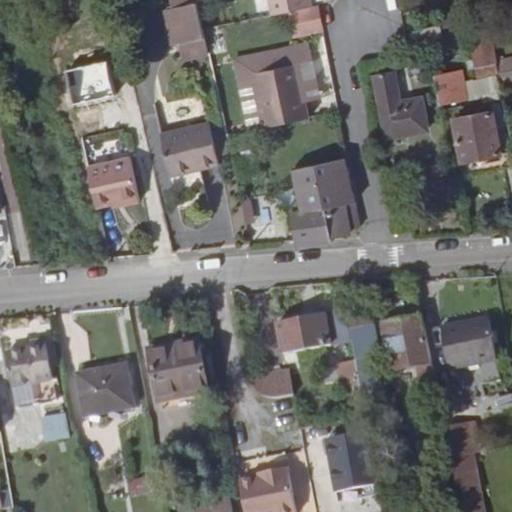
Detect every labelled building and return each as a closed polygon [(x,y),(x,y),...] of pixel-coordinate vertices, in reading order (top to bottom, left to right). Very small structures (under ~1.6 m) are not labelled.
[(271,0),(274,11),(291,7),(314,2),(313,0),(271,0)] [(181,45),(205,39),(197,2),(166,9),(173,46),(181,45)] [(314,2),(291,7),(297,36),(324,31),(317,2),(314,2)] [(469,42),(475,78),(499,73),(493,38),(469,42)] [(209,54),(205,39),(181,45),(185,60),(209,54)] [(236,58),(252,130),(267,127),(255,73),(297,63),(307,110),(323,105),(310,43),(236,58)] [(511,55),(498,57),(502,77),(511,76),(511,55)] [(267,127),(308,117),(307,110),(297,63),(255,73),(267,127)] [(466,95),(460,66),(435,71),(441,100),(466,95)] [(399,98),(392,67),(374,71),(386,134),(428,125),(421,93),(399,98)] [(511,149),(511,128),(506,98),(497,100),(497,107),(458,115),(466,157),(511,149)] [(148,134),(160,130),(153,102),(140,106),(148,134)] [(168,132),(178,174),(204,168),(206,172),(224,167),(213,121),(168,132)] [(350,224),(346,201),(357,199),(347,154),(299,165),(306,207),(296,209),(302,240),(332,236),(330,231),(351,228),(350,224)] [(133,160),(92,170),(101,208),(115,205),(125,203),(126,206),(142,202),(133,160)] [(243,178),(255,176),(251,161),(240,164),(243,178)] [(445,191),(441,166),(430,167),(431,175),(410,178),(413,193),(421,192),(429,190),(436,193),(445,191)] [(204,168),(178,174),(179,179),(206,172),(204,168)] [(389,200),(395,232),(417,228),(410,197),(389,200)] [(251,199),(243,201),(248,223),(255,221),(251,199)] [(346,201),(350,224),(362,222),(357,199),(346,201)] [(348,305),(297,316),(303,347),(355,337),(352,325),(348,305)] [(432,346),(425,311),(385,318),(392,352),(432,346)] [(291,317),(297,348),(303,347),(297,316),(291,317)] [(501,361),(493,316),(445,325),(452,369),(501,361)] [(285,351),(297,348),(291,317),(279,320),(285,351)] [(355,337),(359,356),(381,352),(375,321),(352,325),(355,337)] [(56,395),(46,336),(6,343),(17,403),(56,395)] [(210,390),(200,337),(150,345),(160,400),(210,390)] [(136,404),(128,363),(78,372),(86,414),(136,404)] [(261,400),(292,396),(289,369),(257,373),(261,400)] [(67,413),(41,415),(43,440),(68,439),(67,413)] [(485,511),(473,421),(444,425),(456,511),(485,511)] [(334,457),(341,491),(383,483),(373,429),(335,437),(339,456),(334,457)] [(330,438),(334,457),(339,456),(335,437),(330,438)] [(241,479),(247,511),(295,511),(298,511),(290,473),(280,475),(271,476),(270,473),(241,479)] [(130,495),(152,492),(150,477),(128,480),(130,495)] [(233,511),(231,496),(181,505),(182,511),(233,511)]
